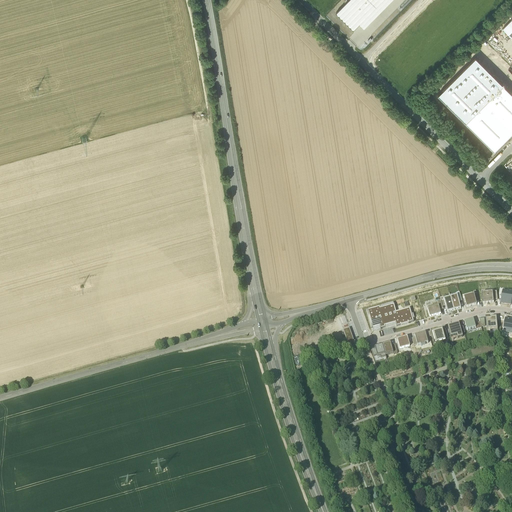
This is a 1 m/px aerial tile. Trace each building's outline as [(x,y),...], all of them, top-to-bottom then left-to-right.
[(353,30),(360,24),(383,0),(348,0),(336,13),(353,30)] [(383,0),(360,24),(364,28),(391,0),(383,0)] [(511,18),(503,28),(511,37),(511,18)] [(486,67),(476,57),(438,94),(494,150),(511,132),(511,93),(509,94),(509,90),(494,75),(490,75),(490,71),(486,71),(486,67)] [(491,163),(500,154),(498,152),(489,161),(491,163)] [(511,297),(511,291),(508,291),(508,292),(503,291),(501,304),(511,305),(511,299),(511,297)] [(493,292),(492,292),(482,293),(483,304),(494,303),(494,301),(493,292)] [(475,301),(474,295),(464,298),(467,308),(477,305),(475,301)] [(459,302),(457,296),(450,298),(454,311),(461,309),(459,302)] [(454,311),(450,298),(444,300),(446,306),(448,313),(454,311)] [(372,328),(373,328),(373,331),(380,329),(380,330),(385,328),(385,327),(395,324),(396,327),(414,322),(410,309),(396,313),(394,305),(380,309),(380,307),(367,311),(372,328)] [(438,307),(428,310),(430,317),(436,315),(436,316),(440,315),(439,311),(440,311),(439,307),(438,307)] [(490,319),(486,320),(487,330),(497,329),(496,318),(493,318),(493,319),(490,319)] [(506,333),(511,334),(511,320),(505,319),(503,329),(507,330),(506,333)] [(467,331),(476,328),(474,324),(473,320),(465,322),(467,331)] [(460,328),(459,324),(451,327),(451,326),(448,327),(451,337),(457,336),(458,339),(463,337),(462,335),(460,328)] [(349,329),(343,331),(349,349),(355,347),(349,329)] [(442,330),(438,331),(433,332),(435,341),(436,343),(445,341),(445,339),(443,330),(442,330)] [(418,347),(421,346),(425,345),(428,344),(427,341),(426,335),(425,333),(415,336),(415,338),(417,345),(418,347)] [(400,349),(410,346),(408,342),(407,338),(397,341),(400,349)] [(393,354),(391,346),(390,343),(382,345),(382,346),(385,355),(385,356),(386,356),(393,354)] [(380,356),(385,355),(382,346),(375,348),(375,349),(377,356),(377,357),(380,356)]
